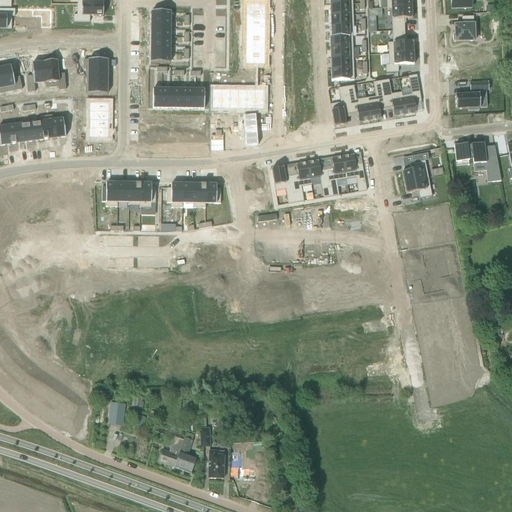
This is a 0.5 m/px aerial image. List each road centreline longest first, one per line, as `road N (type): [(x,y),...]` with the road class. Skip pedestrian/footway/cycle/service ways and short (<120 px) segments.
road 1 (residential): [(425,419),(366,135)]
road 2 (residential): [(247,511),(87,453),(0,394)]
road 3 (secondary): [(209,511),(0,437)]
road 4 (secondary): [(0,451),(172,511)]
road 5 (residential): [(273,0),(272,154)]
road 6 (residential): [(272,154),(121,163)]
road 7 (residential): [(0,52),(122,45)]
road 8 (residential): [(429,122),(429,0)]
road 9 (residential): [(121,163),(0,174)]
